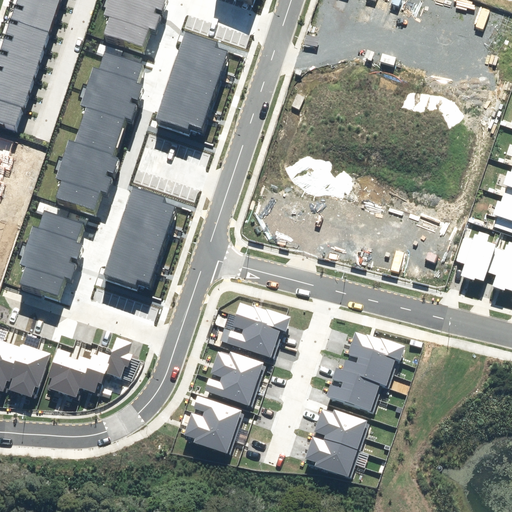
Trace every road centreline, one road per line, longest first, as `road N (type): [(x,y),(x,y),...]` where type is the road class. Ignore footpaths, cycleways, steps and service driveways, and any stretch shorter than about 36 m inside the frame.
road 1 (residential): [(179,0),(81,308)]
road 2 (unknown): [(299,277),(360,71),(275,47)]
road 3 (residential): [(281,30),(207,253)]
road 4 (residential): [(178,341),(156,391),(117,423),(76,433),(0,430)]
road 5 (residential): [(511,334),(329,285)]
road 6 (residential): [(329,285),(279,452)]
road 7 (residential): [(329,285),(207,253)]
